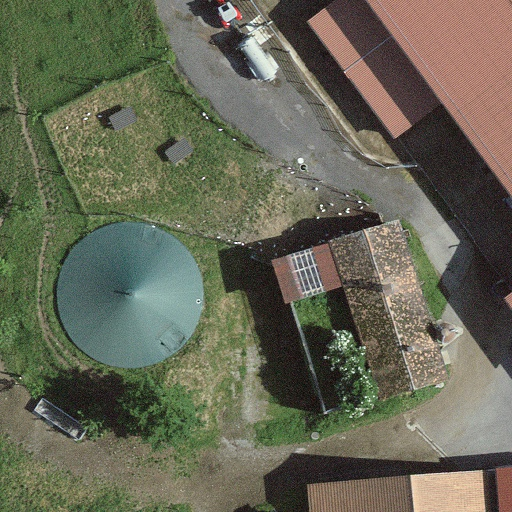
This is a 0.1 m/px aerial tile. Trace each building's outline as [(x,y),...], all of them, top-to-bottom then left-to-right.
[(333,0),(307,14),(394,131),(453,87),(377,0),(333,0)] [(511,0),(377,0),(453,87),(511,165),(511,280),(509,283),(503,288),(511,300),(511,0)] [(200,320),(205,295),(201,271),(189,249),(171,232),(148,222),(123,221),(99,228),(79,241),(65,260),(58,283),(58,306),(66,329),(80,347),(99,361),(122,367),(146,366),(169,358),(188,341),(200,320)] [(442,384),(393,226),(324,247),(372,405),(442,384)] [(294,490),(296,511),(500,511),(497,471),(294,490)]
